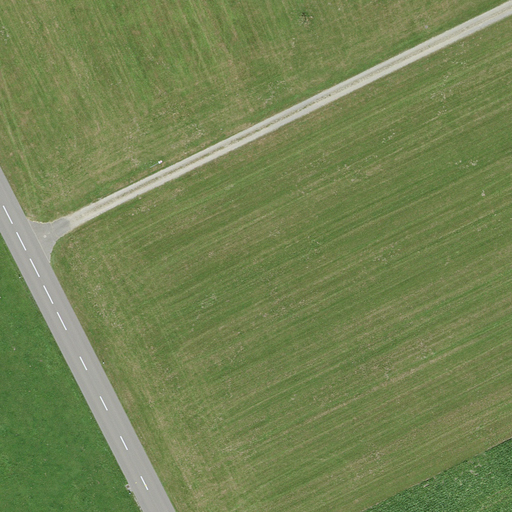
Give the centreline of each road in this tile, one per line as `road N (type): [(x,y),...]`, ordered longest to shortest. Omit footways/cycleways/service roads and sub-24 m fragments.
road 1 (track): [(511,2),(26,244)]
road 2 (tertiary): [(0,193),(160,511)]
